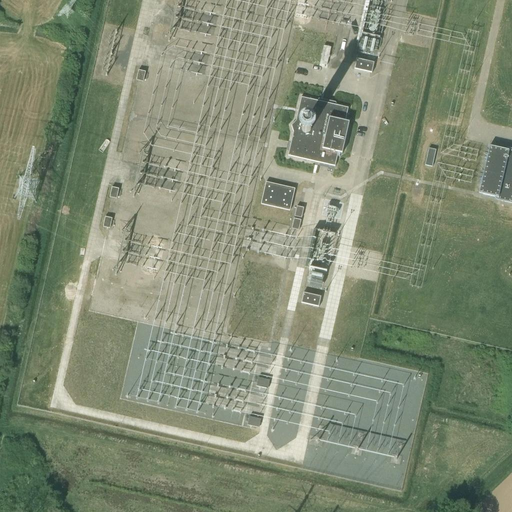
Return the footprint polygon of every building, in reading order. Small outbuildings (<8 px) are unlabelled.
[(324,46),(320,64),(327,65),(330,48),(324,46)] [(371,73),(374,63),(356,59),(354,69),(371,73)] [(138,71),(136,81),(143,82),(145,72),(138,71)] [(315,101),(301,98),(295,121),(291,126),(293,132),(287,156),(335,167),(338,154),(342,154),(349,123),(344,122),(348,108),(337,106),(334,102),(319,99),(315,101)] [(505,150),(490,146),(489,148),(488,151),(486,160),(481,184),(480,190),(479,194),(482,194),(489,196),(494,197),(496,200),(511,203),(511,202),(511,149),(508,148),(505,150)] [(432,167),(435,150),(429,149),(425,165),(432,167)] [(289,211),(294,189),(266,182),(261,204),(289,211)] [(112,188),(110,198),(117,199),(119,189),(112,188)] [(296,207),(294,217),(301,218),(304,208),(297,207),(296,207)] [(112,219),(105,217),(103,227),(110,229),(112,219)] [(294,219),(292,229),(299,231),(301,221),(294,219)] [(320,260),(313,260),(313,253),(311,253),(311,258),(304,258),(303,270),(319,271),(320,260)] [(318,307),(320,297),(304,293),(301,304),(318,307)] [(269,381),(258,378),(256,387),(267,389),(269,381)] [(260,420),(249,417),(247,426),(258,428),(260,420)]
